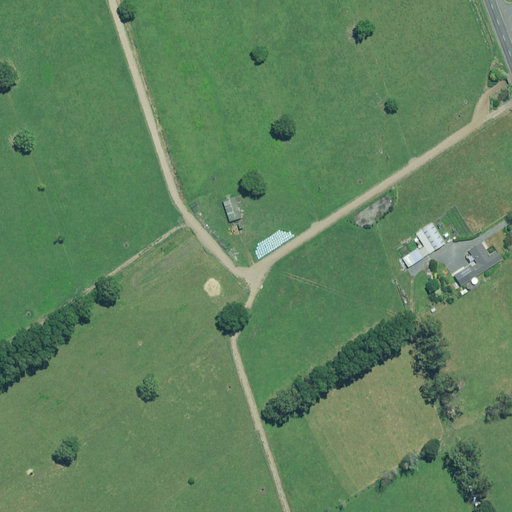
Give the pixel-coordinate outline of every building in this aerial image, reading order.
[(240,218),(234,198),(222,201),(228,222),(240,218)] [(195,202),(194,203),(189,206),(194,213),(198,210),(196,207),(197,206),(195,202)] [(445,243),(432,223),(422,229),(435,250),(445,243)] [(433,251),(420,230),(415,234),(417,238),(396,251),(407,268),(433,251)] [(480,243),(467,251),(471,256),(467,258),(470,263),(474,261),(476,264),(471,267),(470,265),(453,276),(460,287),(500,261),(495,252),(488,256),(480,243)]
